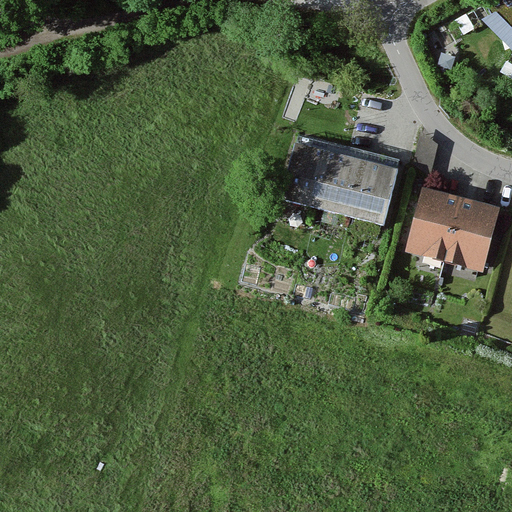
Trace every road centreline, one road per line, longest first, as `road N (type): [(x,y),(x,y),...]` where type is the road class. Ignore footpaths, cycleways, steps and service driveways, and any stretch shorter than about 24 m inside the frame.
road 1 (residential): [(381,11),(425,111),(470,154),(511,172)]
road 2 (track): [(181,0),(58,26)]
